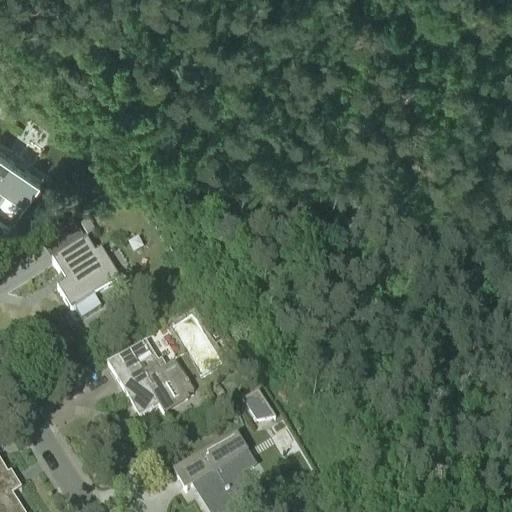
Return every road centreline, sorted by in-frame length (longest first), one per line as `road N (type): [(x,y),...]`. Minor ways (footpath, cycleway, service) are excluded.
road 1 (unclassified): [(0,373),(88,511)]
road 2 (track): [(511,36),(391,0)]
